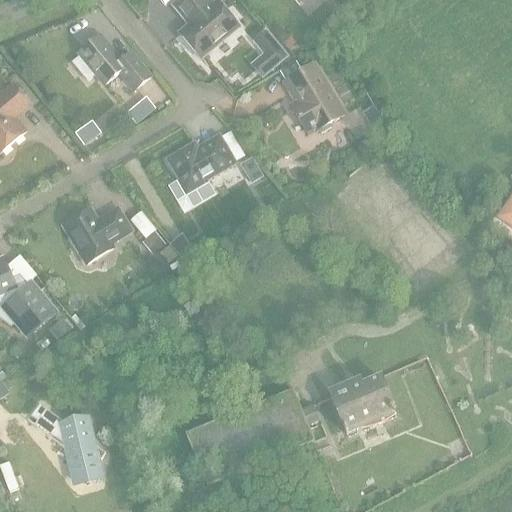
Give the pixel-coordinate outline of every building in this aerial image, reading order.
[(216,4),(212,7),(205,0),(180,0),(172,7),(184,22),(186,20),(191,25),(178,36),(199,61),(237,29),(216,4)] [(131,55),(120,63),(99,38),(78,56),(78,57),(72,62),(83,74),(89,69),(103,87),(118,75),(133,93),(150,79),(131,55)] [(328,127),(343,117),(313,66),(282,84),(290,97),(291,96),(296,104),(289,108),(307,137),(313,133),(314,135),(318,133),(320,136),(330,130),(328,127)] [(13,121),(29,107),(12,87),(0,97),(0,154),(24,134),(13,121)] [(206,182),(234,166),(218,139),(197,151),(194,146),(167,162),(178,181),(176,182),(185,197),(207,184),(206,182)] [(511,203),(500,220),(511,228),(511,203)] [(103,222),(97,226),(88,212),(63,227),(69,239),(69,242),(74,252),(78,253),(86,267),(112,251),(108,245),(129,233),(117,213),(103,221),(103,222)] [(130,223),(145,240),(154,232),(139,215),(130,223)] [(19,277),(10,281),(1,261),(0,261),(0,320),(8,328),(23,322),(35,331),(55,307),(19,277)] [(393,417),(395,417),(380,381),(361,389),(358,382),(344,388),(346,395),(332,400),(347,436),(361,430),(359,425),(389,413),(393,417)] [(314,407),(301,412),(292,392),(185,435),(206,487),(312,444),(316,453),(331,447),(314,407)] [(28,422),(27,423),(68,453),(76,485),(100,479),(97,466),(106,455),(92,444),(86,422),(67,426),(39,406),(30,418),(36,423),(34,426),(28,422)]
